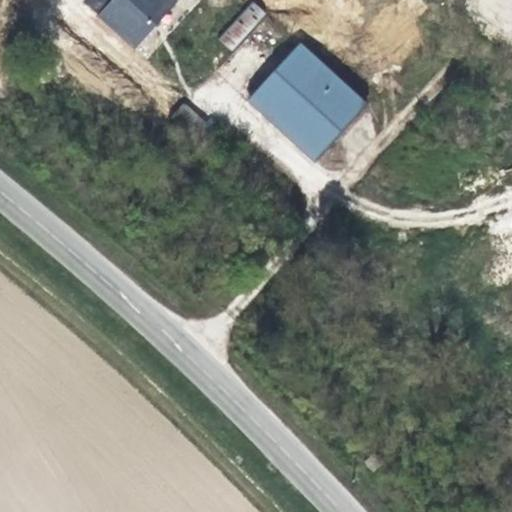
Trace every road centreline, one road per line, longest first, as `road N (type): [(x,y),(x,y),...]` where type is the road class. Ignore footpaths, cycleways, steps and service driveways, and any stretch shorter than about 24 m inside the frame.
road 1 (tertiary): [(346,511),(66,245),(0,194)]
road 2 (track): [(0,256),(137,368),(277,511)]
road 3 (unknown): [(194,367),(349,200)]
